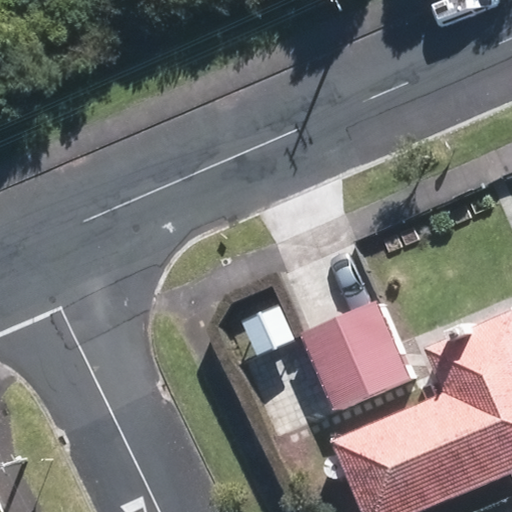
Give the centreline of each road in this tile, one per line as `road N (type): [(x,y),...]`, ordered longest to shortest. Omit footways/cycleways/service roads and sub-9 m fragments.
road 1 (residential): [(26,243),(511,36)]
road 2 (residential): [(26,243),(156,511)]
